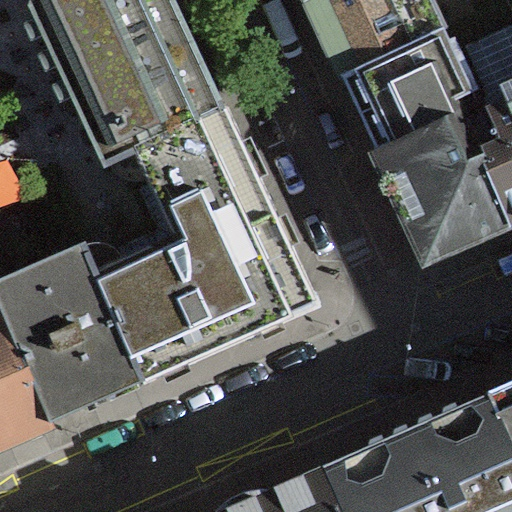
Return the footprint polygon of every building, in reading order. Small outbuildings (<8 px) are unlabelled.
[(224,107),(174,0),(30,0),(28,6),(34,19),(42,35),(49,49),(56,65),(63,80),(70,96),(100,160),(102,163),(104,163),(134,149),(140,146),(224,107)] [(308,0),(307,1),(341,75),(442,29),(428,0),(308,0)] [(442,29),(341,75),(374,148),(477,101),(472,91),(478,88),(454,37),(449,39),(444,28),(442,29)] [(477,101),(374,148),(425,260),(511,220),(511,219),(482,153),(503,144),(488,112),(490,111),(484,98),(477,101)] [(482,153),(511,219),(511,101),(490,111),(488,112),(503,144),(482,153)] [(94,270),(142,380),(316,304),(224,107),(140,146),(134,149),(173,233),(94,270)] [(0,302),(5,314),(51,420),(142,380),(94,270),(82,242),(0,278),(0,302)] [(0,442),(51,420),(5,314),(2,316),(0,316),(0,442)] [(511,381),(489,392),(511,443),(511,381)] [(511,511),(511,443),(489,392),(457,406),(455,401),(444,405),(443,412),(432,417),(430,412),(420,416),(418,423),(408,427),(406,422),(395,427),(393,434),(383,438),(381,434),(370,438),(368,445),(324,464),(345,511),(511,511)] [(345,511),(324,464),(322,465),(269,488),(267,488),(265,488),(263,488),(261,488),(259,488),(257,488),(255,488),(253,489),(251,489),(249,489),(247,490),(245,490),(244,491),(242,492),(240,492),(238,493),(236,494),(235,495),(233,496),(231,497),(229,498),(228,499),(226,500),(225,501),(223,502),(222,504),(220,505),(219,506),(218,508),(216,509),(215,511),(213,511),(345,511)]
